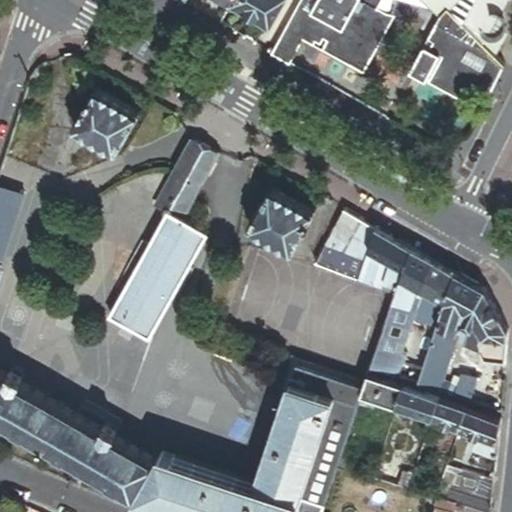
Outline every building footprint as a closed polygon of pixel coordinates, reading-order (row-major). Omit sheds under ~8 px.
[(232,0),(232,2),(271,26),(286,0),(232,0)] [(389,12),(391,0),(298,0),(271,52),(289,62),(303,38),(364,71),(389,25),(389,12)] [(430,0),(391,0),(389,12),(435,12),(427,4),(430,0)] [(448,13),(460,0),(430,0),(427,4),(435,12),(440,16),(443,19),(448,13)] [(497,38),(501,36),(504,33),(506,29),(507,25),(507,20),(505,16),(503,14),(500,11),(506,0),(460,0),(448,13),(481,43),(485,36),(489,38),(492,39),(497,38)] [(481,43),(448,13),(443,19),(440,16),(409,70),(466,101),(474,86),(472,85),(472,83),(489,93),(504,64),(495,56),(481,43)] [(489,38),(485,36),(481,43),(495,56),(506,35),(504,33),(501,36),(497,38),(492,39),(489,38)] [(42,78),(37,71),(30,76),(36,82),(42,78)] [(96,88),(73,128),(117,153),(140,113),(96,88)] [(191,140),(154,206),(168,214),(179,220),(216,153),(191,140)] [(0,262),(23,193),(0,185),(0,262)] [(271,187),(248,227),(290,251),(313,210),(271,187)] [(362,219),(343,209),(330,233),(349,243),(362,219)] [(179,220),(168,214),(110,317),(150,339),(207,236),(179,220)] [(349,243),(344,251),(361,257),(380,269),(410,246),(362,219),(349,243)] [(349,243),(330,233),(314,262),(334,269),(338,261),(344,251),(349,243)] [(359,270),(338,261),(334,269),(395,291),(410,246),(380,269),(376,278),(359,272),(359,270)] [(431,258),(410,246),(395,291),(386,318),(395,321),(401,305),(409,308),(418,289),(420,290),(420,289),(431,258)] [(457,273),(431,258),(420,289),(420,290),(428,294),(422,308),(440,317),(457,273)] [(486,289),(457,273),(440,317),(420,370),(415,384),(467,402),(475,378),(460,375),(455,388),(439,383),(460,326),(469,329),(464,349),(477,352),(483,361),(505,363),(508,330),(486,289)] [(420,290),(418,289),(409,308),(401,305),(395,321),(386,318),(374,354),(398,362),(417,313),(420,290)] [(374,354),(369,369),(392,376),(398,362),(374,354)] [(365,383),(366,377),(297,357),(295,362),(365,383)] [(135,494),(189,511),(294,511),(299,498),(324,506),(336,468),(340,456),(357,406),(361,395),(365,383),(295,362),(259,482),(162,449),(155,461),(135,494)] [(396,378),(401,363),(398,362),(392,376),(396,378)] [(420,370),(401,363),(396,378),(415,384),(420,370)] [(101,431),(20,385),(21,382),(21,378),(11,373),(8,374),(6,377),(0,373),(0,419),(1,418),(29,434),(22,446),(40,456),(47,444),(80,462),(77,467),(93,475),(95,471),(135,494),(155,461),(114,438),(117,432),(107,427),(106,427),(105,427),(104,427),(103,427),(103,428),(102,428),(102,429),(101,430),(101,431)] [(402,387),(366,377),(365,383),(361,395),(395,407),(402,387)] [(437,398),(402,387),(395,407),(430,419),(437,398)] [(361,395),(357,406),(392,418),(395,407),(361,395)] [(458,429),(465,407),(437,398),(430,419),(458,429)] [(497,442),(500,419),(465,407),(458,429),(475,435),(497,442)] [(496,457),(497,442),(475,435),(471,448),(496,457)] [(355,462),(340,456),(336,468),(352,473),(355,462)] [(412,475),(377,464),(371,479),(407,489),(412,475)] [(445,470),(436,497),(455,503),(465,506),(486,511),(489,511),(490,509),(493,482),(462,472),(457,474),(445,470)] [(452,511),(455,503),(436,497),(433,511),(452,511)] [(321,511),(324,506),(299,498),(294,511),(321,511)]
